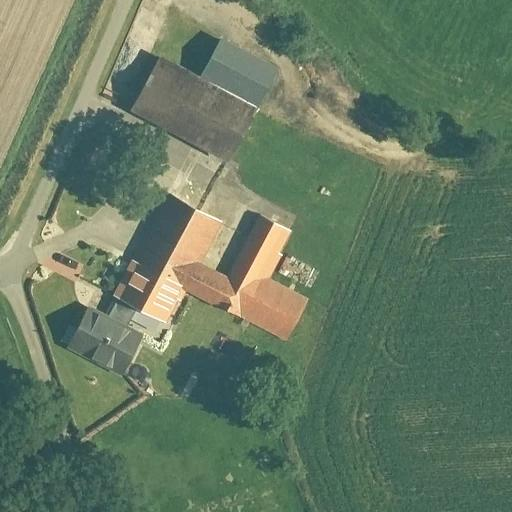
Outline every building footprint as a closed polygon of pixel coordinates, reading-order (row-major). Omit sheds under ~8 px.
[(224,41),(205,77),(269,111),(289,75),(224,41)] [(163,75),(140,119),(244,173),(267,130),(163,75)] [(290,168),(273,199),(299,213),(316,182),(290,168)] [(310,307),(274,289),(298,241),(262,223),(239,269),(210,254),(225,225),(171,198),(117,305),(170,332),(188,297),(289,348),(310,307)] [(90,320),(72,355),(132,385),(150,350),(90,320)]
